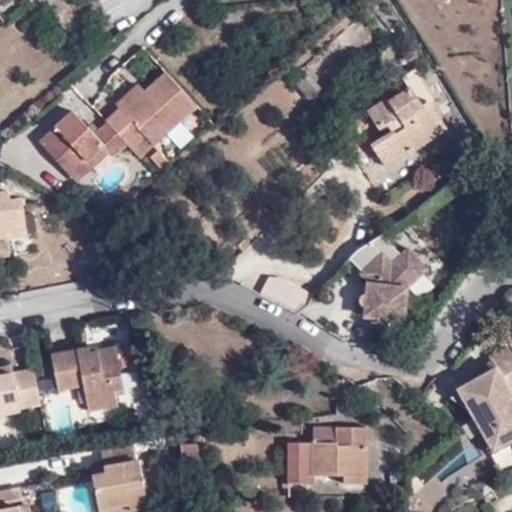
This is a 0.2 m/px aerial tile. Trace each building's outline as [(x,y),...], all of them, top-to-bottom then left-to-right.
[(128,143),(137,153),(150,141),(153,144),(166,133),(180,120),(197,105),(167,72),(146,91),(123,111),(121,109),(107,122),(109,124),(128,143)] [(393,134),(386,139),(375,146),(388,165),(446,128),(430,102),(433,100),(422,83),(413,88),(411,87),(391,100),(389,98),(369,111),(381,131),(389,126),(393,134)] [(117,105),(121,109),(123,111),(146,91),(140,85),(117,105)] [(128,143),(109,124),(96,136),(74,112),(40,142),(71,176),(104,146),(110,154),(113,156),(128,143)] [(183,144),(190,137),(191,132),(180,120),(166,133),(177,144),(183,144)] [(381,131),(386,139),(393,134),(389,126),(381,131)] [(104,146),(71,176),(78,182),(110,154),(104,146)] [(152,155),(164,169),(172,163),(159,149),(152,155)] [(0,238),(30,235),(24,199),(13,201),(12,193),(0,194),(0,238)] [(108,209),(114,215),(131,200),(125,194),(108,209)] [(403,256),(422,276),(429,269),(411,249),(403,256)] [(409,288),(422,276),(403,256),(394,264),(384,253),(363,274),(370,282),(368,295),(364,296),(363,299),(362,303),(363,307),(367,310),(367,316),(400,321),(401,304),(408,304),(409,288)] [(407,322),(408,304),(401,304),(400,321),(407,322)] [(54,348),(56,354),(77,349),(76,343),(54,348)] [(484,445),(490,449),(511,436),(511,395),(511,393),(511,392),(511,355),(506,345),(488,355),(490,358),(482,363),(485,370),(481,372),(483,377),(478,380),(476,380),(450,394),(473,412),(481,428),(476,431),(484,445)] [(77,349),(56,354),(53,355),(60,390),(86,385),(92,409),(119,404),(117,394),(115,389),(126,386),(117,346),(99,349),(89,351),(87,348),(77,349)] [(0,375),(14,373),(12,365),(0,367),(0,375)] [(43,403),(35,368),(14,373),(0,375),(0,405),(3,405),(5,414),(23,410),(22,407),(43,403)] [(115,389),(117,394),(127,392),(126,386),(115,389)] [(346,443),(315,443),(314,443),(292,443),(290,483),(315,483),(315,477),(346,477),(346,486),(369,485),(369,428),(347,427),(346,443)] [(316,427),(315,443),(346,443),(347,427),(316,427)] [(153,447),(151,435),(102,444),(106,463),(107,469),(94,472),(102,506),(129,500),(131,507),(150,503),(141,456),(137,457),(136,452),(153,447)] [(183,481),(196,481),(200,481),(199,445),(182,447),(183,481)] [(107,469),(106,463),(93,465),(94,472),(107,469)] [(196,484),(196,481),(183,481),(181,480),(182,494),(199,494),(198,484),(196,484)] [(27,505),(23,486),(0,490),(0,511),(33,511),(32,504),(27,505)] [(372,495),(372,496),(371,511),(395,511),(396,496),(372,495)] [(103,511),(109,511),(131,507),(129,500),(102,506),(103,511)]
